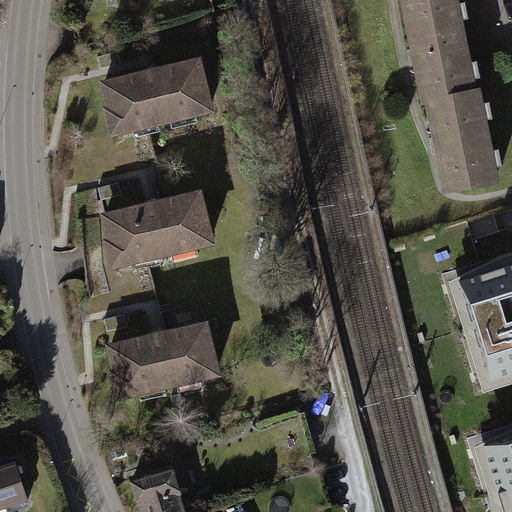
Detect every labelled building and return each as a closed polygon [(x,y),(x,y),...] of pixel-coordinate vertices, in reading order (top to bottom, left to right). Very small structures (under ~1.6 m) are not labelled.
[(461,0),(404,0),(419,97),(430,95),(446,193),(504,184),(488,84),(475,86),(461,0)] [(199,55),(97,80),(111,133),(212,108),(199,55)] [(202,187),(104,205),(113,257),(211,239),(202,187)] [(511,255),(497,260),(447,284),(481,395),(511,384),(511,255)] [(208,316),(95,342),(108,397),(221,371),(208,316)] [(511,511),(511,432),(472,450),(491,511),(511,511)] [(184,511),(169,461),(131,472),(142,511),(184,511)] [(17,462),(0,467),(0,511),(6,511),(31,504),(17,462)]
